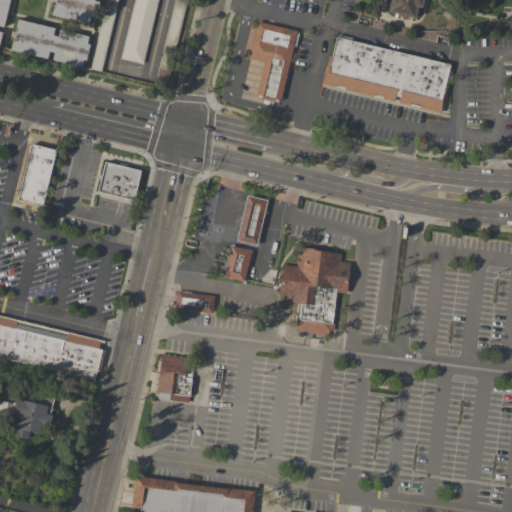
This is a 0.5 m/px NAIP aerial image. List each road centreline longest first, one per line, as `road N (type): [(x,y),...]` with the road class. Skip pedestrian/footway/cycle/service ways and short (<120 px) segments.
road 1 (tertiary): [(183,146),(90,511)]
road 2 (primary): [(190,119),(0,74)]
road 3 (primary): [(431,172),(274,139)]
road 4 (primary): [(183,146),(333,183)]
road 5 (primary): [(57,117),(183,146)]
road 6 (primary): [(388,197),(511,213)]
road 7 (residential): [(220,0),(190,119)]
